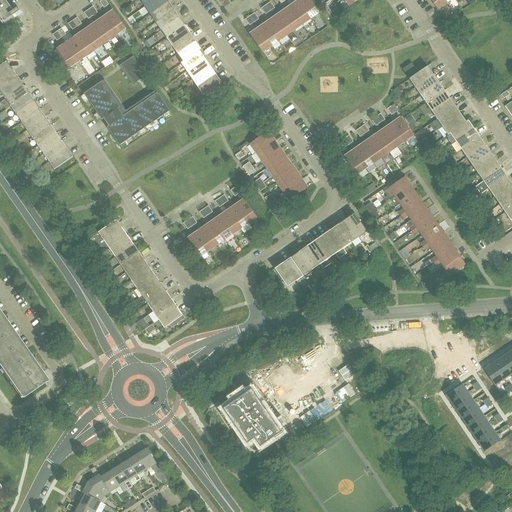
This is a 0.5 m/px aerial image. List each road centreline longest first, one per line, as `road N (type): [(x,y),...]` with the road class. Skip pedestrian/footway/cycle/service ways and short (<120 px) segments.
road 1 (residential): [(240,269),(201,294),(186,286),(25,54),(26,41),(44,28)]
road 2 (residential): [(240,269),(325,211),(334,194),(190,0)]
road 3 (residential): [(259,324),(511,303)]
road 4 (secondary): [(128,371),(0,168)]
road 5 (residential): [(511,149),(409,0)]
road 6 (residential): [(25,511),(50,464),(120,402)]
road 7 (secondary): [(233,511),(153,407)]
